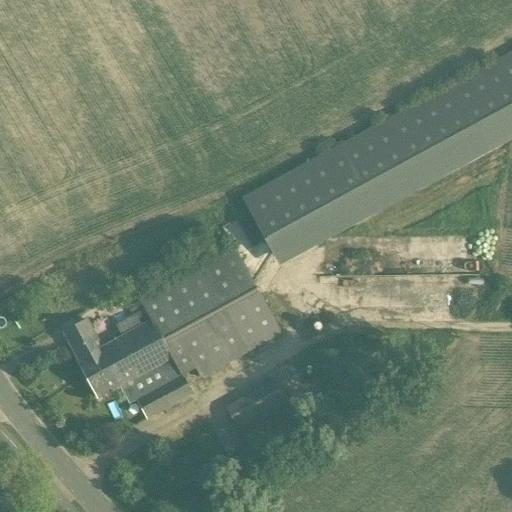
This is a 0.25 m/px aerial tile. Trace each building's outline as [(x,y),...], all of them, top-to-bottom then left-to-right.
[(511,55),(245,201),(273,252),(511,122),(511,55)] [(122,336),(102,347),(77,360),(97,399),(120,388),(129,406),(136,402),(147,421),(194,395),(184,377),(195,371),(201,380),(221,369),(281,336),(232,245),(136,298),(143,311),(116,325),(122,336)] [(77,360),(102,347),(88,321),(63,334),(77,360)] [(291,406),(276,380),(225,408),(240,434),(291,406)] [(312,441),(304,429),(292,407),(241,436),(263,475),(275,469),(271,465),(312,441)]
